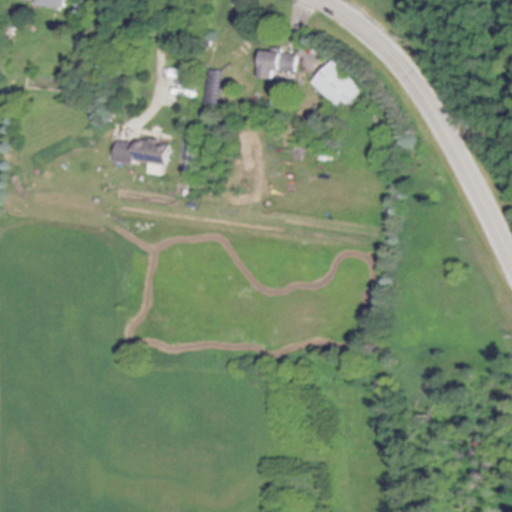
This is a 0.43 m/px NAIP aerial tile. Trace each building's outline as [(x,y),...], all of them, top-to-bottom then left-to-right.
[(72,10),(71,0),(24,0),(25,1),(40,2),(40,9),(72,10)] [(301,57),(265,54),(263,80),(278,82),(278,73),(299,75),(301,57)] [(368,91),(339,63),(317,85),(346,114),(368,91)] [(28,90),(64,91),(64,77),(29,76),(28,90)] [(118,163),(153,167),(151,176),(170,178),(174,145),(140,141),(140,146),(121,143),(118,163)]
